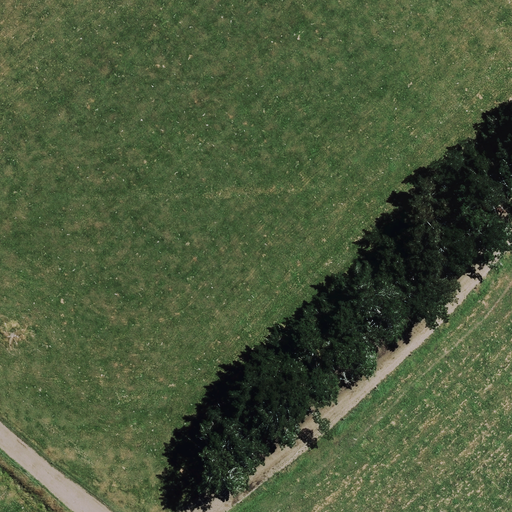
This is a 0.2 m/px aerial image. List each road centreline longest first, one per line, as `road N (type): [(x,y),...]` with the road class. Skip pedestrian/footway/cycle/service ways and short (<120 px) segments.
road 1 (track): [(511,206),(206,511)]
road 2 (track): [(93,511),(0,430)]
